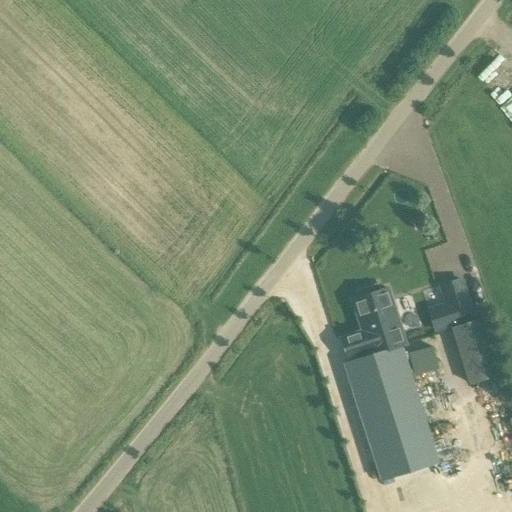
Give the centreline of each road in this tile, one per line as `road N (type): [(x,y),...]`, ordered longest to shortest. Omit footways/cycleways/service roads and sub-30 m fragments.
road 1 (unclassified): [(77,511),(179,402),(500,0)]
road 2 (unknown): [(284,270),(367,511)]
